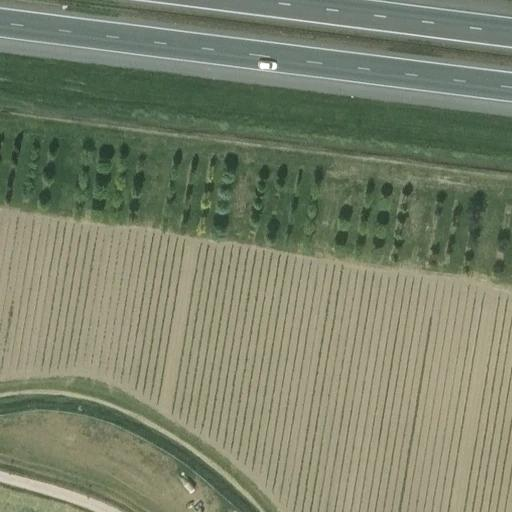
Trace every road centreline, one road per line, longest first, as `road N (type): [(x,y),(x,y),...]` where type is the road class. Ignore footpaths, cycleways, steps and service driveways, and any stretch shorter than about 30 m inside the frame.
road 1 (motorway): [(0,24),(511,88)]
road 2 (motorway): [(511,34),(244,0)]
